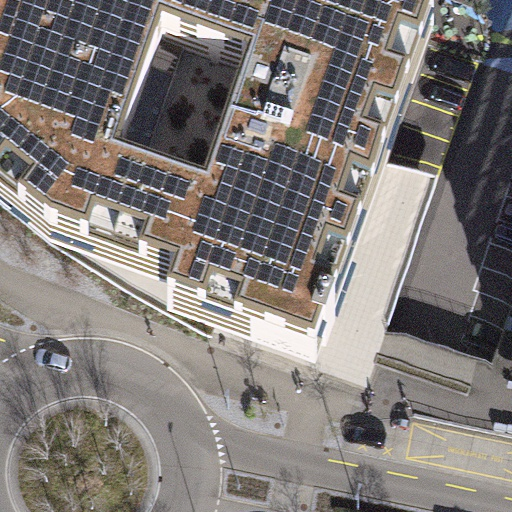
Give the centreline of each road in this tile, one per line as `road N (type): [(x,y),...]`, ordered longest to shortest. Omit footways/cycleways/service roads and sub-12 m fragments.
road 1 (primary): [(500,511),(188,442)]
road 2 (primary): [(188,442),(174,412),(124,372),(60,367),(29,378)]
